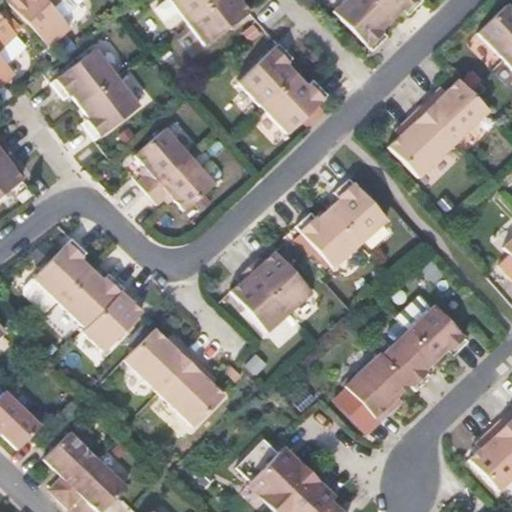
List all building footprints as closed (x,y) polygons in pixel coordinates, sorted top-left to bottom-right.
[(3,0),(48,49),(69,29),(49,8),(56,0),(3,0)] [(171,0),(207,43),(247,11),(239,1),(240,0),(171,0)] [(351,0),(339,12),(376,50),(381,45),(390,36),(383,29),(405,7),(412,14),(417,9),(426,0),(425,0),(351,0)] [(511,6),(483,32),(511,64),(511,6)] [(0,85),(12,74),(0,61),(0,44),(13,33),(0,18),(0,85)] [(289,130),(329,93),(315,80),(309,86),(287,64),(292,58),(280,46),(243,81),(289,130)] [(70,95),(86,116),(80,121),(93,137),(134,103),(93,53),(52,83),(64,101),(70,95)] [(424,176),(491,112),(493,109),(462,78),(461,80),(451,89),(445,83),(400,126),(406,132),(394,144),(424,176)] [(256,121),(275,142),(285,134),(266,112),(256,121)] [(179,207),(207,182),(162,129),(134,155),(146,173),(137,182),(157,203),(168,194),(179,207)] [(0,193),(17,180),(9,167),(14,161),(0,144),(0,193)] [(319,222),(312,214),(297,228),(334,268),(385,221),(348,181),(334,194),(341,202),(319,222)] [(128,300),(132,296),(106,272),(100,278),(77,257),(81,251),(68,237),(34,275),(104,343),(137,309),(128,300)] [(511,244),(510,247),(511,248),(511,252),(503,260),(511,270),(511,244)] [(238,278),(242,282),(233,290),(269,329),(310,293),(273,253),(263,263),(258,258),(238,278)] [(397,315),(407,326),(429,305),(419,294),(397,315)] [(455,357),(468,343),(432,304),(346,385),(382,423),(406,400),(401,395),(413,384),(419,391),(434,377),(426,370),(448,349),(455,357)] [(192,424),(220,394),(207,381),(212,377),(171,333),(165,339),(154,327),(126,355),(192,424)] [(40,426),(4,390),(0,394),(0,434),(16,450),(40,426)] [(160,395),(151,402),(182,435),(190,427),(160,395)] [(473,462),(502,492),(511,482),(511,412),(481,443),(487,449),(473,462)] [(81,497),(96,511),(101,511),(125,488),(69,433),(43,459),(61,477),(48,490),(68,510),(81,497)] [(341,492),(288,444),(252,480),(283,511),(349,511),(335,497),(341,492)]
